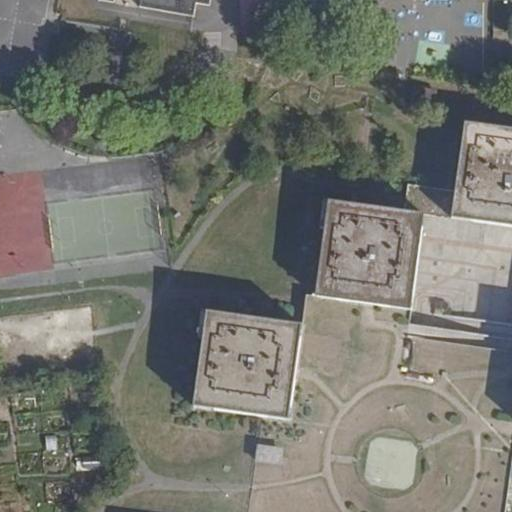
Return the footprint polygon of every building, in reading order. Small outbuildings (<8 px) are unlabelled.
[(363,0),(98,0),(99,1),(115,3),(115,0),(140,0),(139,8),(194,18),(196,4),(210,6),(211,0),(308,0),(308,1),(363,1),(363,0)] [(511,229),(511,130),(465,124),(453,221),(454,221),(511,229)] [(422,211),(446,211),(445,187),(421,188),(422,211)] [(371,306),(412,312),(425,217),(358,207),(330,203),(316,299),(371,306)] [(193,409),(262,418),(291,421),(296,379),(303,326),(228,315),(207,312),(193,409)] [(280,464),(282,446),(254,443),(252,462),(280,464)]
